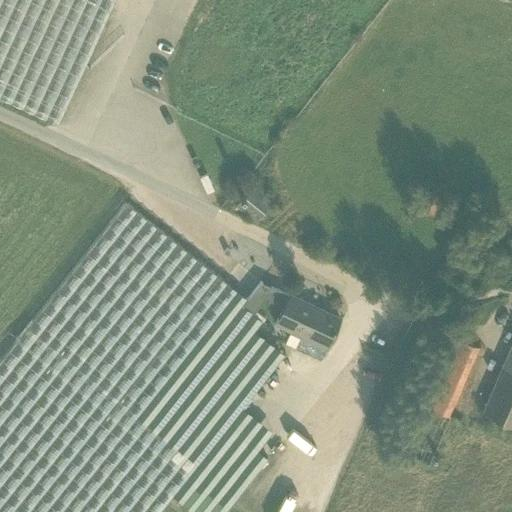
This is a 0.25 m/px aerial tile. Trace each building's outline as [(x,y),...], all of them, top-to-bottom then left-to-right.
[(0,0),(0,96),(57,123),(112,0),(0,0)] [(435,216),(450,199),(430,181),(415,199),(435,216)] [(255,221),(271,201),(252,185),(235,205),(255,221)] [(178,487),(226,425),(274,365),(244,342),(253,330),(261,320),(262,320),(265,316),(255,309),(252,313),(241,305),(246,299),(125,202),(0,359),(0,511),(158,511),(172,495),(178,487)] [(339,317),(288,293),(275,322),(326,345),(339,317)] [(450,416),(481,346),(452,333),(421,403),(450,416)] [(511,366),(504,363),(485,409),(511,420),(511,366)] [(256,449),(226,425),(178,487),(172,495),(193,511),(223,511),(267,457),(256,449)]
